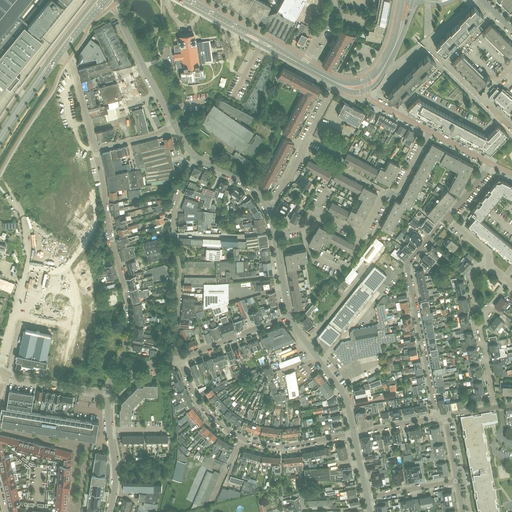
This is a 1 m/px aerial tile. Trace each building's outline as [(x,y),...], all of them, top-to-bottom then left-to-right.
[(0,0),(0,91),(5,86),(9,89),(20,75),(16,72),(19,68),(27,59),(43,39),(25,25),(45,0),(47,0),(28,23),(41,34),(68,0),(0,0)] [(297,17),(295,16),(298,10),(300,11),(305,1),(304,1),(304,0),(281,0),(278,7),(280,9),(281,9),(280,10),(279,9),(278,10),(277,10),(277,11),(276,11),(276,10),(275,11),(274,11),(273,12),(272,11),(272,12),(271,12),(270,12),(270,13),(269,13),(268,12),(271,6),(260,0),(216,0),(258,22),(259,21),(267,25),(265,28),(287,40),(293,29),(294,30),(295,30),(296,30),(296,29),(297,29),(297,28),(297,27),(296,27),(296,26),(298,22),(297,17)] [(361,31),(361,36),(380,40),(383,23),(385,24),(389,0),(380,0),(376,21),(375,21),(373,34),(371,33),(372,29),(369,28),(368,33),(361,31)] [(511,0),(499,0),(511,12),(511,0)] [(440,42),(436,47),(445,56),(484,16),(475,7),(470,12),(469,11),(459,22),(460,22),(450,32),(450,31),(440,41),(440,42)] [(511,43),(491,24),(482,33),(484,36),(484,35),(506,57),(504,59),(506,61),(511,54),(511,43)] [(333,70),(349,40),(352,42),(354,38),(355,36),(341,28),(339,31),(336,36),(338,37),(323,64),(333,70)] [(308,37),(302,34),(297,42),(303,45),(306,40),(308,37)] [(175,45),(174,45),(175,53),(175,58),(176,58),(177,67),(178,67),(184,66),(184,67),(184,70),(180,71),(181,77),(183,77),(183,80),(182,80),(188,79),(188,82),(188,79),(190,79),(191,82),(191,81),(193,81),(194,81),(196,80),(196,81),(197,81),(196,78),(198,78),(199,80),(199,78),(205,77),(205,76),(203,77),(203,74),(204,74),(203,67),(200,68),(200,67),(199,68),(199,66),(199,64),(205,63),(205,62),(205,61),(212,60),(209,42),(202,43),(202,41),(196,42),(195,39),(195,38),(192,39),(191,35),(183,36),(183,37),(184,40),(183,40),(181,40),(180,40),(180,41),(181,44),(179,44),(175,45)] [(76,58),(78,63),(78,64),(96,59),(97,62),(107,59),(100,45),(91,38),(77,57),(76,58)] [(462,54),(452,63),(478,89),(484,84),(490,78),(488,75),(486,77),(464,56),(462,54)] [(393,90),(385,98),(397,104),(436,64),(427,55),(422,60),(412,70),(412,71),(403,80),(402,79),(392,90),(393,90)] [(293,137),(304,116),(320,87),(283,67),(277,77),(304,92),(283,132),(293,137)] [(511,101),(510,100),(511,97),(509,95),(511,92),(509,91),(507,89),(505,92),(501,89),(500,90),(496,88),(489,97),(494,101),(495,99),(502,106),(501,107),(511,116),(511,114),(511,101)] [(249,144),(249,143),(251,139),(249,137),(253,131),(239,121),(241,118),(250,123),(254,117),(254,116),(239,108),(220,98),(217,104),(218,105),(217,106),(213,103),(201,122),(243,151),(245,153),(246,151),(251,155),(263,138),(256,134),(249,144)] [(418,99),(407,109),(490,153),(508,135),(498,125),(496,127),(487,136),(420,100),(418,99)] [(358,125),(363,116),(365,113),(344,102),(342,106),(338,115),(358,125)] [(149,132),(145,116),(142,108),(132,110),(139,135),(149,132)] [(372,116),(375,112),(370,109),(368,113),(367,116),(371,119),(372,116)] [(380,125),(385,117),(380,114),(379,117),(376,122),(375,126),(377,127),(379,124),(380,125)] [(388,129),(392,121),(385,117),(380,125),(388,129)] [(393,131),(395,127),(397,123),(392,121),(388,129),(389,129),(386,134),(389,135),(392,131),(393,131)] [(372,127),(373,128),(374,125),(368,122),(365,130),(370,132),(372,127)] [(403,134),(405,131),(406,128),(399,124),(398,127),(394,134),(397,136),(399,132),(403,134)] [(413,140),(410,138),(413,132),(407,129),(406,131),(403,136),(406,137),(403,142),(406,144),(406,145),(409,147),(413,140)] [(390,133),(385,142),(388,144),(393,135),(390,133)] [(166,148),(169,147),(174,146),(172,137),(169,138),(169,136),(164,137),(166,144),(166,148)] [(261,178),(258,184),(268,189),(269,186),(272,188),(294,144),(292,143),(292,142),(285,138),(263,180),(261,178)] [(166,148),(166,144),(159,146),(157,139),(138,143),(144,164),(147,175),(148,182),(172,178),(175,172),(175,171),(169,147),(166,148)] [(140,165),(144,164),(138,143),(132,145),(134,153),(137,152),(137,155),(134,155),(137,168),(141,168),(140,165)] [(439,160),(445,150),(432,143),(428,152),(427,151),(424,157),(434,162),(436,158),(439,160)] [(117,159),(120,158),(120,156),(125,155),(123,147),(111,150),(113,160),(117,159)] [(392,158),(399,148),(397,147),(390,157),(392,158)] [(453,168),(459,158),(445,150),(439,160),(453,168)] [(114,167),(111,155),(110,151),(102,152),(101,154),(107,175),(116,173),(114,167)] [(237,151),(234,155),(244,163),(248,158),(237,151)] [(348,163),(352,155),(347,153),(343,160),(348,163)] [(352,165),(356,158),(352,155),(348,163),(352,165)] [(427,175),(434,162),(424,157),(417,170),(427,175)] [(357,167),(361,160),(356,158),(352,165),(357,167)] [(456,174),(466,179),(469,174),(469,173),(473,165),(459,158),(453,168),(458,170),(456,174)] [(309,160),(305,167),(309,170),(313,162),(309,160)] [(361,170),(365,162),(361,160),(357,167),(361,170)] [(387,166),(397,171),(400,166),(390,160),(387,166)] [(313,162),(309,170),(314,172),(318,165),(313,162)] [(366,172),(370,165),(365,162),(361,170),(366,172)] [(116,173),(128,170),(126,164),(114,167),(116,173)] [(318,165),(314,172),(318,175),(322,167),(318,165)] [(370,175),(374,167),(370,165),(366,172),(370,175)] [(394,177),(397,171),(387,166),(385,169),(380,167),(379,170),(375,177),(389,184),(393,176),(394,177)] [(322,167),(318,175),(323,177),(327,170),(322,167)] [(375,177),(379,170),(374,167),(370,175),(375,177)] [(194,168),(190,177),(196,180),(201,170),(194,168)] [(114,189),(120,189),(144,186),(141,169),(137,170),(136,171),(129,171),(129,170),(128,170),(116,173),(107,175),(109,190),(114,189)] [(327,170),(323,177),(328,179),(331,172),(327,170)] [(424,180),(427,175),(417,170),(410,183),(420,189),(423,182),(432,187),(433,184),(424,180)] [(337,181),(341,174),(336,171),(332,179),(337,181)] [(208,179),(209,178),(208,178),(209,176),(203,173),(199,181),(206,183),(208,179)] [(342,183),(345,176),(341,174),(337,181),(342,183)] [(459,193),(466,179),(456,174),(449,188),(459,193)] [(299,179),(307,185),(309,181),(301,176),(299,179)] [(346,186),(350,178),(345,176),(342,183),(346,186)] [(351,188),(355,181),(350,178),(346,186),(351,188)] [(306,185),(307,185),(299,179),(296,183),(303,187),(305,184),(306,185)] [(511,184),(501,180),(501,181),(498,182),(497,181),(471,212),(473,214),(470,218),(473,220),(468,226),(511,261),(511,259),(511,247),(479,220),(502,193),(511,197),(511,184)] [(217,198),(220,190),(224,192),(227,184),(221,181),(218,188),(217,188),(215,192),(214,194),(214,195),(213,197),(217,198)] [(355,191),(359,183),(355,181),(351,188),(355,191)] [(190,182),(188,187),(194,189),(194,190),(196,191),(196,190),(197,190),(199,187),(196,186),(196,184),(190,182)] [(360,193),(364,186),(359,183),(355,191),(360,193)] [(409,208),(420,189),(410,183),(400,202),(405,205),(405,206),(409,208)] [(358,196),(363,198),(373,204),(374,202),(373,201),(377,193),(364,186),(360,193),(358,196)] [(232,202),(240,192),(235,187),(233,187),(232,188),(232,189),(232,190),(233,191),(230,194),(233,196),(232,198),(233,198),(231,201),(232,202)] [(185,192),(185,193),(192,196),(195,197),(196,195),(200,196),(201,198),(206,200),(203,206),(209,208),(213,198),(204,194),(187,188),(186,190),(185,189),(184,192),(185,192)] [(139,189),(128,190),(129,200),(140,198),(139,189)] [(206,189),(204,194),(213,198),(213,197),(214,195),(214,194),(215,192),(206,189)] [(110,199),(115,198),(121,198),(121,195),(117,195),(117,190),(109,191),(110,199)] [(437,201),(446,209),(456,197),(447,190),(441,196),(434,190),(432,192),(440,198),(437,201)] [(240,192),(232,202),(234,204),(238,200),(240,201),(246,195),(241,191),(240,192)] [(185,197),(181,209),(200,211),(201,209),(197,208),(199,202),(185,197)] [(248,208),(255,203),(251,198),(245,203),(244,202),(239,206),(241,210),(247,206),(248,208)] [(366,217),(373,204),(363,198),(356,211),(366,217)] [(281,212),(286,204),(284,203),(284,201),(282,200),(277,209),(278,210),(281,212)] [(405,205),(400,202),(395,200),(388,214),(398,219),(400,216),(408,220),(410,218),(401,213),(405,206),(405,205)] [(436,221),(446,209),(437,201),(427,213),(436,221)] [(332,212),(336,204),(332,202),(328,209),(332,212)] [(247,217),(259,209),(255,203),(248,208),(250,212),(245,215),(247,217)] [(286,204),(281,212),(284,214),(284,213),(286,214),(289,209),(292,210),(295,205),(292,203),(288,205),(286,204)] [(159,204),(158,204),(152,206),(154,212),(161,210),(160,204),(159,204)] [(337,214),(341,207),(336,204),(332,212),(337,214)] [(128,206),(124,207),(124,208),(120,208),(111,209),(111,215),(120,214),(119,210),(124,210),(129,209),(128,206)] [(294,212),(290,220),(295,224),(300,215),(298,214),(300,209),(297,207),(295,212),(294,212)] [(341,217),(345,209),(341,207),(337,214),(341,217)] [(200,220),(200,211),(184,209),(185,213),(179,213),(178,219),(198,220),(200,220)] [(259,209),(247,217),(248,219),(253,216),(255,217),(263,215),(259,209)] [(346,219),(350,212),(345,209),(341,217),(346,219)] [(366,217),(356,211),(351,209),(350,212),(346,219),(360,226),(364,218),(365,219),(366,217)] [(200,220),(198,220),(198,230),(203,230),(203,222),(215,223),(215,212),(200,211),(200,220)] [(126,217),(129,216),(128,213),(125,214),(125,215),(115,218),(116,224),(120,223),(125,221),(127,221),(126,217)] [(391,233),(398,219),(388,214),(381,227),(391,233)] [(253,225),(263,223),(265,223),(264,217),(254,219),(255,224),(253,224),(253,225)] [(427,218),(421,225),(420,224),(413,218),(410,222),(416,227),(421,231),(422,229),(427,233),(435,224),(427,218)] [(131,222),(130,220),(127,221),(125,221),(120,223),(116,224),(118,229),(129,226),(128,223),(131,222)] [(249,227),(253,226),(254,232),(265,230),(263,223),(253,225),(253,224),(252,225),(246,226),(246,227),(249,227)] [(137,230),(137,227),(136,224),(129,226),(118,229),(119,235),(137,230)] [(328,243),(329,240),(333,233),(319,225),(315,233),(314,233),(313,235),(323,240),(328,243)] [(416,234),(417,232),(415,230),(413,230),(410,234),(409,234),(407,236),(417,244),(422,239),(416,234)] [(333,242),(337,235),(333,233),(329,240),(333,242)] [(116,240),(117,244),(130,241),(132,240),(133,240),(139,238),(138,235),(128,238),(127,234),(120,236),(121,239),(116,240)] [(268,247),(266,234),(258,235),(246,237),(247,248),(256,248),(268,247)] [(320,246),(323,240),(313,235),(308,244),(320,250),(321,247),(320,246)] [(338,245),(342,237),(337,235),(333,242),(338,245)] [(342,247),(346,240),(342,237),(338,245),(342,247)] [(407,243),(405,245),(412,251),(416,246),(406,237),(404,240),(407,243)] [(361,256),(364,258),(369,262),(383,244),(376,238),(361,256)] [(447,238),(443,243),(454,252),(458,248),(456,246),(459,243),(451,238),(449,240),(447,238)] [(161,251),(158,239),(154,240),(141,244),(144,255),(147,255),(161,251)] [(134,243),(133,242),(133,240),(132,240),(130,241),(117,244),(118,249),(127,247),(126,245),(134,243)] [(347,250),(351,242),(346,240),(342,247),(347,250)] [(405,246),(403,247),(397,242),(397,243),(393,240),(392,242),(399,248),(401,250),(402,249),(408,255),(411,251),(405,246)] [(351,252),(352,250),(355,245),(351,242),(347,250),(351,252)] [(121,260),(126,259),(135,256),(134,250),(135,249),(134,245),(119,250),(121,260)] [(437,246),(435,248),(432,245),(431,246),(430,246),(429,247),(429,248),(427,250),(436,258),(438,256),(435,253),(437,250),(446,257),(448,255),(437,246)] [(220,249),(220,247),(207,246),(206,258),(222,259),(222,249),(220,249)] [(402,249),(401,250),(399,248),(397,251),(395,249),(391,254),(397,260),(400,257),(404,260),(408,255),(402,249)] [(288,269),(296,268),(299,267),(298,262),(305,261),(305,263),(308,262),(306,249),(294,251),(294,252),(285,254),(288,269)] [(163,250),(161,251),(147,255),(149,262),(165,257),(163,250)] [(470,262),(472,260),(474,257),(469,253),(465,258),(464,257),(460,261),(462,263),(469,269),(473,264),(470,262)] [(421,259),(423,261),(420,264),(425,268),(426,268),(428,265),(430,263),(433,265),(436,261),(432,257),(430,259),(425,255),(421,259)] [(129,273),(134,272),(133,269),(137,268),(135,261),(126,263),(129,273)] [(229,272),(226,272),(226,277),(222,277),(221,272),(221,267),(237,266),(237,261),(233,261),(216,262),(216,277),(216,283),(229,283),(233,282),(233,280),(232,279),(229,279),(228,279),(228,278),(230,278),(230,273),(229,272)] [(259,269),(272,267),(271,261),(263,262),(263,266),(258,266),(259,269)] [(466,273),(469,269),(462,263),(459,267),(458,266),(456,269),(461,273),(463,270),(466,273)] [(103,274),(116,271),(114,264),(106,267),(107,271),(103,272),(103,274)] [(331,346),(334,342),(387,276),(374,266),(318,336),(331,346)] [(337,290),(341,293),(358,273),(353,268),(338,286),(339,287),(337,290)] [(114,279),(114,278),(118,277),(116,271),(103,274),(99,276),(99,278),(105,277),(106,280),(107,281),(114,279)] [(126,275),(130,289),(137,287),(154,284),(153,280),(148,281),(147,276),(144,277),(142,271),(126,275)] [(424,276),(418,277),(419,284),(426,283),(425,279),(428,279),(428,278),(432,277),(431,274),(427,275),(424,276)] [(459,278),(456,279),(456,278),(451,279),(452,283),(455,282),(456,288),(464,286),(463,281),(460,281),(459,278)] [(254,284),(255,290),(271,288),(271,283),(271,282),(271,281),(270,280),(263,280),(263,279),(253,280),(253,284),(254,284)] [(225,302),(228,302),(229,283),(216,283),(213,283),(210,283),(207,283),(205,283),(204,283),(203,283),(203,302),(203,308),(211,306),(211,308),(212,308),(226,304),(225,302)] [(456,296),(462,295),(462,292),(465,292),(464,286),(456,288),(457,293),(455,293),(456,296)] [(144,290),(139,292),(138,288),(130,290),(131,296),(145,293),(144,290)] [(427,292),(427,289),(420,291),(422,297),(429,296),(430,295),(429,292),(428,292),(427,292)] [(148,295),(148,292),(145,293),(131,296),(133,303),(141,300),(140,297),(148,295)] [(391,303),(394,302),(394,301),(399,300),(407,299),(407,297),(407,296),(407,294),(406,294),(406,293),(398,295),(398,297),(390,299),(391,303)] [(459,304),(467,303),(466,297),(463,298),(462,295),(456,296),(456,297),(454,298),(455,302),(457,303),(458,303),(459,304)] [(193,313),(194,304),(195,298),(183,297),(181,317),(193,318),(193,313)] [(501,297),(498,301),(505,307),(509,302),(511,304),(511,300),(509,298),(507,300),(506,301),(501,297)] [(420,307),(430,305),(429,302),(434,301),(434,298),(430,299),(429,299),(419,301),(420,307)] [(245,313),(240,300),(236,301),(241,315),(242,314),(244,319),(247,318),(245,313)] [(502,312),(505,307),(498,301),(494,306),(502,312)] [(203,309),(203,308),(203,302),(199,304),(194,304),(193,313),(196,312),(203,309)] [(312,313),(311,312),(317,307),(314,303),(305,313),(305,314),(304,315),(305,316),(300,320),(306,329),(309,333),(316,327),(313,323),(308,316),(312,313)] [(457,313),(463,312),(463,309),(468,308),(467,303),(459,304),(460,310),(457,310),(457,313)] [(226,304),(212,308),(215,315),(228,310),(226,304)] [(262,315),(264,320),(272,317),(279,314),(279,313),(278,304),(273,305),(268,306),(269,310),(266,310),(265,307),(260,309),(262,315)] [(386,314),(385,309),(384,304),(379,304),(377,305),(376,306),(379,322),(384,321),(387,320),(387,316),(393,315),(392,313),(386,314)] [(196,312),(197,317),(205,315),(203,309),(196,312)] [(253,319),(255,323),(262,320),(258,310),(251,313),(248,314),(250,320),(253,319)] [(436,310),(422,313),(423,319),(432,317),(432,313),(439,312),(438,310),(436,310)] [(460,321),(468,320),(467,314),(464,315),(463,312),(457,313),(458,316),(459,316),(460,321)] [(244,323),(243,318),(242,316),(240,317),(240,316),(235,318),(235,319),(232,320),(235,326),(236,330),(243,328),(242,324),(244,323)] [(497,316),(494,320),(501,326),(503,324),(504,325),(507,325),(510,322),(509,322),(505,318),(505,319),(505,318),(502,321),(498,317),(497,316)] [(232,322),(229,323),(227,317),(224,318),(224,320),(229,333),(236,331),(234,326),(232,322)] [(229,333),(224,320),(224,318),(221,319),(223,326),(220,327),(221,331),(223,335),(229,333)] [(192,320),(189,320),(180,319),(180,326),(195,327),(195,326),(194,326),(194,325),(195,325),(196,324),(192,324),(192,320)] [(222,336),(221,331),(218,325),(216,325),(214,320),(212,321),(218,337),(222,336)] [(460,330),(466,329),(466,326),(469,325),(468,320),(460,321),(461,327),(460,327),(460,330)] [(497,330),(501,326),(494,320),(490,325),(495,329),(493,331),(498,335),(500,333),(497,330)] [(214,339),(218,337),(212,321),(210,322),(212,327),(210,328),(212,334),(214,339)] [(384,328),(385,327),(384,321),(379,322),(379,324),(352,329),(349,333),(351,340),(385,334),(384,328)] [(435,329),(434,327),(442,325),(441,322),(438,323),(424,325),(425,331),(435,329)] [(213,339),(208,327),(209,327),(207,323),(203,324),(205,328),(202,329),(204,333),(205,337),(207,341),(213,339)] [(295,342),(296,341),(292,337),(293,337),(284,326),(282,325),(258,334),(264,348),(273,345),(274,349),(295,341),(295,342)] [(143,327),(140,327),(135,326),(134,335),(151,338),(151,335),(142,333),(143,327)] [(184,340),(188,338),(194,336),(192,329),(184,328),(180,330),(183,336),(182,337),(183,340),(184,339),(184,340)] [(24,329),(16,367),(43,373),(52,335),(24,329)] [(465,338),(474,336),(473,331),(467,332),(466,329),(460,330),(455,331),(456,334),(464,333),(465,338)] [(345,365),(353,359),(382,353),(380,343),(395,340),(394,332),(391,333),(385,334),(351,340),(342,342),(334,351),(345,365)] [(437,341),(436,338),(442,337),(442,334),(426,337),(427,343),(437,341)] [(150,338),(139,336),(134,335),(133,341),(138,342),(144,343),(145,341),(158,343),(159,339),(150,338)] [(462,347),(472,345),(471,342),(475,342),(474,336),(465,338),(466,341),(461,342),(462,347)] [(399,348),(415,345),(414,339),(410,340),(410,337),(403,339),(404,344),(398,345),(399,348)] [(498,346),(505,345),(504,342),(508,341),(507,338),(496,340),(495,340),(496,343),(489,344),(490,350),(498,349),(498,346)] [(197,345),(195,341),(195,339),(187,342),(189,348),(197,345)] [(261,341),(258,341),(258,339),(257,340),(256,340),(255,340),(255,341),(252,342),(248,343),(251,351),(261,347),(261,349),(263,348),(261,341)] [(247,356),(246,352),(248,351),(246,344),(240,346),(243,353),(242,353),(243,357),(244,357),(245,359),(248,358),(247,356)] [(468,355),(477,353),(476,347),(472,348),(472,345),(462,347),(463,352),(468,351),(468,355)] [(244,362),(243,359),(238,347),(236,348),(235,348),(234,348),(234,349),(233,349),(236,357),(240,355),(240,356),(240,358),(241,363),(244,362)] [(430,356),(439,354),(439,350),(443,349),(443,347),(429,350),(430,356)] [(498,358),(505,357),(509,356),(508,353),(505,353),(505,351),(504,348),(501,348),(498,349),(490,350),(491,356),(498,355),(498,358)] [(231,349),(226,351),(231,364),(234,363),(231,357),(234,356),(231,349)] [(226,367),(225,364),(223,360),(226,359),(223,353),(222,353),(220,353),(220,354),(218,355),(222,365),(223,368),(226,367)] [(439,354),(430,356),(431,361),(443,359),(444,359),(443,353),(439,354)] [(465,364),(468,363),(475,362),(474,359),(478,358),(477,356),(478,355),(478,353),(477,353),(468,355),(469,359),(465,360),(465,364)] [(223,368),(222,365),(218,355),(216,356),(215,355),(214,356),(213,357),(212,357),(215,364),(217,363),(220,369),(223,368)] [(494,368),(502,366),(501,364),(506,363),(505,357),(498,358),(499,361),(492,362),(494,368)] [(218,378),(214,370),(210,358),(207,359),(206,358),(205,359),(205,360),(204,360),(207,368),(212,366),(211,369),(212,371),(211,371),(214,380),(218,378)] [(431,361),(432,367),(444,365),(443,359),(431,361)] [(206,378),(204,374),(203,372),(201,371),(201,370),(206,368),(203,361),(202,361),(201,360),(200,361),(200,362),(197,363),(200,370),(203,379),(206,378)] [(405,370),(422,367),(421,362),(413,363),(414,366),(405,368),(405,370)] [(468,372),(480,370),(479,364),(475,365),(475,362),(468,363),(469,366),(468,368),(468,372)] [(195,373),(198,371),(195,363),(194,364),(193,363),(192,364),(192,365),(190,365),(194,378),(197,377),(195,373)] [(273,372),(270,366),(263,369),(265,375),(273,372)] [(502,366),(494,368),(495,374),(501,373),(502,376),(508,374),(507,371),(505,372),(504,369),(502,369),(502,366)] [(176,380),(182,378),(179,370),(178,369),(171,372),(171,375),(173,374),(173,377),(174,378),(175,377),(176,380)] [(242,376),(239,369),(233,372),(235,378),(242,376)] [(472,380),(478,379),(477,376),(481,375),(480,370),(468,372),(469,376),(471,377),(472,380)] [(286,374),(290,398),(299,394),(295,371),(286,374)] [(434,380),(444,378),(443,375),(448,374),(447,371),(433,374),(434,380)] [(310,385),(322,376),(319,372),(312,377),(313,379),(308,383),(310,385)] [(270,373),(265,375),(269,385),(274,383),(270,373)] [(318,385),(325,380),(322,376),(310,385),(312,387),(317,383),(318,385)] [(380,379),(369,383),(371,388),(382,384),(380,379)] [(474,388),(483,386),(482,381),(478,382),(478,379),(472,380),(469,380),(470,385),(472,386),(474,385),(474,388)] [(319,391),(328,384),(325,380),(318,385),(319,387),(316,389),(313,390),(314,392),(315,392),(319,391)] [(509,394),(509,385),(503,384),(503,380),(500,380),(499,390),(502,391),(502,394),(509,394)] [(154,397),(154,395),(158,395),(157,384),(152,384),(152,382),(149,382),(149,384),(144,384),(144,385),(138,385),(144,395),(147,395),(147,397),(150,398),(154,397)] [(354,388),(355,393),(365,391),(365,390),(369,389),(368,383),(364,384),(364,386),(354,388)] [(436,386),(437,392),(446,390),(445,386),(450,385),(450,383),(436,386)] [(213,390),(215,389),(216,391),(225,386),(224,384),(220,385),(211,388),(205,392),(206,394),(207,397),(214,392),(213,390)] [(321,395),(324,393),(331,388),(328,384),(319,391),(315,392),(316,394),(319,393),(321,395)] [(145,397),(144,395),(138,385),(135,388),(134,387),(132,389),(133,390),(130,394),(138,402),(140,400),(141,401),(144,399),(145,397)] [(483,386),(474,388),(475,393),(474,393),(475,399),(481,398),(480,392),(484,392),(483,386)] [(175,398),(186,392),(186,391),(186,390),(185,388),(178,392),(179,394),(174,396),(175,398)] [(325,399),(330,395),(334,392),(331,388),(324,393),(325,395),(320,399),(322,400),(325,399)] [(222,393),(227,390),(225,389),(220,392),(216,395),(215,393),(209,399),(211,401),(211,400),(212,402),(222,393)] [(361,398),(367,396),(371,396),(369,389),(365,390),(365,391),(355,393),(356,398),(361,397),(361,398)] [(9,390),(7,407),(2,406),(0,416),(0,424),(96,439),(99,421),(64,416),(62,416),(43,413),(40,412),(31,411),(32,406),(33,402),(34,394),(9,390)] [(41,399),(42,396),(43,391),(38,390),(34,409),(37,410),(38,407),(38,405),(39,399),(41,399)] [(220,398),(223,395),(228,392),(227,390),(222,393),(212,402),(214,403),(213,403),(215,405),(221,400),(220,398)] [(47,400),(48,392),(43,391),(41,406),(40,411),(44,411),(44,406),(43,406),(44,400),(47,400)] [(278,393),(273,395),(276,404),(287,399),(284,391),(278,393)] [(447,402),(445,396),(445,391),(442,392),(444,399),(446,411),(452,410),(450,402),(447,402)] [(53,401),(54,393),(49,392),(46,412),(49,412),(50,407),(49,407),(50,401),(53,401)] [(59,402),(60,394),(55,393),(52,413),(55,413),(56,402),(59,402)] [(136,404),(138,402),(130,394),(126,398),(125,397),(123,399),(124,400),(121,402),(132,408),(133,410),(135,408),(137,405),(136,404)] [(424,398),(422,399),(421,394),(419,394),(419,399),(422,413),(423,412),(423,413),(426,413),(426,412),(427,412),(427,410),(428,410),(427,407),(426,408),(426,404),(427,404),(426,401),(425,401),(424,398)] [(458,409),(464,408),(462,400),(458,400),(457,395),(455,395),(458,409)] [(73,400),(73,396),(70,396),(70,397),(67,396),(65,409),(64,415),(67,416),(68,412),(68,410),(69,404),(72,404),(73,400)] [(180,406),(191,400),(190,399),(191,398),(189,396),(182,400),(183,402),(179,404),(180,406)] [(325,406),(332,404),(337,403),(336,402),(337,401),(337,400),(336,399),(335,397),(327,399),(325,400),(315,402),(316,405),(325,403),(325,406)] [(441,399),(441,398),(441,397),(438,398),(440,411),(441,412),(446,411),(444,399),(441,399)] [(221,400),(215,405),(217,408),(217,407),(218,408),(228,400),(226,398),(222,402),(221,400)] [(229,399),(228,400),(218,408),(220,410),(219,410),(221,412),(227,407),(232,401),(229,399)] [(174,412),(181,408),(185,406),(187,408),(194,404),(192,401),(192,402),(191,400),(180,406),(174,410),(174,412)] [(394,401),(397,417),(399,417),(399,418),(402,417),(401,416),(402,416),(400,409),(398,409),(396,400),(394,401)] [(235,409),(237,408),(240,403),(238,401),(235,406),(227,416),(229,417),(228,418),(231,420),(237,410),(235,409)] [(132,411),(132,408),(121,402),(122,408),(120,408),(120,414),(119,414),(119,416),(120,416),(120,422),(132,422),(132,418),(133,418),(134,415),(133,411),(132,411)] [(369,412),(370,414),(371,414),(378,411),(377,403),(364,405),(365,410),(371,408),(372,411),(369,412)] [(327,412),(334,411),(339,409),(337,404),(329,406),(322,408),(322,407),(313,408),(314,414),(323,412),(323,410),(326,409),(327,412)] [(384,412),(383,407),(383,405),(380,406),(380,404),(377,404),(379,413),(381,413),(383,420),(389,419),(388,411),(384,412)] [(227,416),(235,406),(233,405),(230,409),(228,408),(223,414),(226,416),(226,415),(227,416)] [(181,422),(195,411),(194,409),(193,406),(186,411),(188,413),(184,416),(179,420),(181,422)] [(235,422),(243,409),(241,408),(239,411),(238,410),(238,411),(237,410),(231,420),(233,421),(235,422)] [(244,416),(243,415),(245,412),(244,412),(245,411),(243,409),(235,422),(236,423),(238,425),(243,418),(244,416)] [(371,414),(370,414),(367,415),(366,410),(360,411),(361,412),(356,413),(357,419),(366,417),(371,416),(371,414)] [(189,421),(198,414),(197,411),(196,412),(195,411),(181,422),(182,424),(188,419),(189,421)] [(250,416),(251,413),(249,412),(247,417),(245,416),(244,419),(241,426),(244,427),(246,427),(250,416)] [(259,418),(261,414),(259,413),(255,423),(253,422),(250,430),(252,431),(252,430),(254,431),(259,418)] [(332,418),(333,421),(341,419),(340,413),(331,415),(331,414),(325,416),(325,415),(317,417),(318,421),(332,418)] [(191,425),(201,418),(199,416),(200,416),(198,414),(189,421),(190,423),(190,424),(191,425)] [(499,511),(491,469),(483,427),(498,425),(497,415),(466,421),(462,427),(478,511),(499,511)] [(368,426),(373,425),(372,417),(367,418),(366,417),(357,419),(358,426),(361,427),(368,426)] [(189,430),(192,427),(196,424),(198,426),(204,421),(202,419),(201,418),(191,425),(188,428),(189,430)] [(198,437),(207,427),(205,426),(206,425),(203,423),(198,430),(200,431),(193,439),(195,440),(198,437)] [(342,426),(342,424),(332,426),(332,423),(326,424),(327,430),(329,430),(330,434),(335,432),(343,430),(343,429),(343,427),(342,426)] [(203,438),(210,429),(208,428),(207,427),(198,437),(195,440),(197,442),(202,436),(203,438)] [(201,444),(203,446),(203,445),(213,433),(212,432),(213,431),(210,429),(203,438),(205,439),(201,444)] [(415,429),(413,430),(412,429),(411,429),(411,430),(410,430),(408,431),(409,438),(414,437),(416,446),(418,445),(415,429)] [(400,432),(392,434),(393,442),(398,441),(398,444),(402,444),(400,432)] [(436,442),(435,438),(442,437),(441,432),(432,433),(433,439),(430,439),(430,443),(436,442)] [(203,449),(210,441),(211,443),(218,436),(215,434),(213,433),(203,445),(203,446),(201,448),(203,449)] [(390,434),(389,434),(389,433),(386,434),(386,435),(383,435),(384,439),(382,439),(384,447),(384,451),(388,451),(387,443),(391,442),(390,434)] [(17,448),(19,439),(8,436),(7,442),(16,444),(15,447),(17,448)] [(212,457),(214,453),(222,439),(220,438),(221,438),(218,436),(211,448),(213,449),(212,452),(209,456),(212,457)] [(373,440),(370,441),(369,436),(367,437),(366,436),(363,437),(361,440),(362,445),(373,443),(373,440)] [(22,451),(25,441),(19,439),(17,448),(15,447),(14,451),(16,451),(16,450),(22,451)] [(222,448),(226,441),(224,439),(223,440),(222,439),(214,453),(216,454),(220,447),(222,448)] [(221,458),(223,456),(230,444),(228,443),(229,442),(226,441),(222,448),(224,449),(219,457),(221,458)] [(444,449),(443,444),(436,445),(436,442),(430,443),(431,448),(431,449),(431,452),(444,449)] [(372,450),(371,446),(374,446),(373,443),(362,445),(364,451),(372,450)] [(408,443),(400,444),(401,450),(405,450),(405,453),(410,452),(408,443)] [(229,455),(230,453),(234,446),(232,444),(231,445),(230,444),(223,456),(225,457),(226,454),(229,455)] [(338,452),(347,451),(345,445),(342,446),(341,444),(336,445),(338,452)] [(186,457),(178,447),(177,459),(186,461),(187,457),(186,457)] [(327,447),(325,448),(324,447),(322,448),(321,449),(319,449),(322,462),(324,461),(324,460),(323,459),(322,457),(327,456),(327,455),(327,447)] [(65,459),(65,451),(56,449),(54,456),(64,459),(65,459)] [(322,462),(319,449),(318,449),(317,449),(314,449),(316,458),(320,457),(320,460),(319,461),(320,462),(322,462)] [(439,459),(439,456),(445,455),(444,449),(431,452),(430,454),(431,461),(434,460),(439,459)] [(242,470),(244,465),(248,452),(246,451),(246,450),(243,450),(240,460),(242,461),(241,465),(240,465),(239,469),(242,470)] [(250,460),(252,452),(249,451),(249,452),(248,452),(244,465),(246,466),(248,459),(250,460)] [(311,468),(308,452),(306,452),(305,451),(302,452),(304,460),(308,460),(309,462),(308,463),(309,468),(311,468)] [(344,457),(348,456),(347,451),(338,452),(335,453),(336,459),(341,458),(341,459),(344,459),(344,457)] [(107,462),(108,454),(95,452),(94,460),(107,462)] [(372,453),(364,454),(365,461),(373,459),(378,458),(378,454),(375,455),(375,452),(372,453)] [(0,462),(0,464),(11,462),(10,456),(11,456),(11,454),(7,455),(8,457),(0,458),(0,462)] [(256,454),(253,466),(255,467),(257,462),(259,462),(261,455),(258,454),(258,455),(256,454)] [(186,461),(177,459),(172,479),(181,481),(186,461)] [(447,467),(446,461),(440,462),(439,459),(434,460),(435,466),(438,466),(438,469),(447,467)] [(104,475),(107,462),(94,460),(92,474),(105,476),(105,475),(104,475)] [(366,464),(367,471),(376,470),(375,468),(382,466),(380,460),(374,461),(374,463),(366,464)] [(420,465),(406,467),(408,480),(414,479),(414,478),(422,477),(420,465)] [(351,467),(344,468),(329,470),(329,467),(314,468),(311,468),(309,468),(304,469),(305,475),(330,474),(338,474),(352,472),(352,468),(351,468),(351,467)] [(432,475),(433,479),(442,477),(442,474),(448,473),(447,467),(438,469),(439,473),(432,475)] [(3,476),(14,474),(12,468),(2,470),(3,476)] [(399,482),(401,482),(401,480),(404,480),(403,474),(402,468),(396,469),(396,473),(393,474),(394,478),(393,478),(394,483),(395,484),(399,483),(399,482)] [(384,472),(379,473),(373,474),(374,478),(373,478),(373,480),(372,480),(373,487),(380,485),(379,484),(383,484),(382,479),(384,478),(385,478),(384,473),(384,472)] [(16,473),(14,474),(3,476),(4,482),(15,480),(18,479),(16,473)] [(105,480),(105,479),(105,478),(104,477),(105,476),(92,474),(91,482),(105,484),(105,483),(105,480)] [(254,492),(256,484),(244,480),(231,476),(229,482),(242,486),(241,492),(229,488),(228,489),(222,488),(216,502),(254,492)] [(105,484),(91,482),(89,493),(101,495),(103,495),(105,484)] [(154,492),(159,492),(162,492),(162,484),(124,484),(124,491),(140,492),(154,492)] [(340,496),(337,496),(337,499),(340,498),(340,499),(344,498),(352,497),(352,496),(356,495),(355,489),(347,491),(343,491),(344,495),(340,496)] [(444,499),(453,498),(452,492),(445,493),(445,490),(438,491),(439,497),(443,496),(444,499)] [(155,504),(159,492),(154,492),(140,492),(138,500),(145,501),(144,507),(157,509),(158,504),(155,504)] [(99,508),(101,495),(89,493),(87,507),(88,507),(99,508)] [(432,502),(432,500),(431,496),(425,497),(427,505),(430,505),(430,508),(436,507),(435,501),(432,502)] [(424,506),(427,505),(425,497),(419,498),(420,504),(417,505),(418,510),(424,509),(424,506)] [(447,504),(449,504),(454,503),(453,498),(444,499),(444,502),(441,503),(443,509),(448,508),(447,504)] [(122,505),(134,509),(135,504),(132,504),(132,502),(124,499),(122,505)] [(351,507),(359,505),(358,499),(353,500),(353,499),(347,500),(347,503),(350,503),(351,507)] [(414,505),(414,504),(413,499),(407,500),(409,509),(412,508),(413,511),(418,510),(417,505),(414,505)] [(378,511),(387,510),(386,507),(389,506),(388,500),(383,501),(383,504),(377,506),(378,511)] [(407,511),(410,511),(409,509),(407,500),(402,501),(402,502),(402,506),(403,507),(400,508),(400,510),(400,511),(407,511)] [(299,502),(291,504),(292,505),(288,505),(289,507),(286,508),(287,511),(290,511),(296,511),(299,511),(299,509),(301,508),(301,507),(300,503),(299,503),(299,502)]
